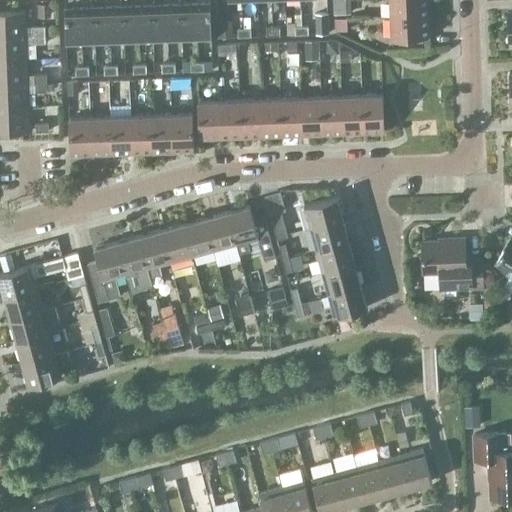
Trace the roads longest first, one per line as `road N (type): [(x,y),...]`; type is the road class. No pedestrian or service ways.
road 1 (residential): [(0,226),(194,173),(376,167)]
road 2 (residential): [(376,167),(473,164),(468,0)]
road 3 (residential): [(398,318),(376,167)]
